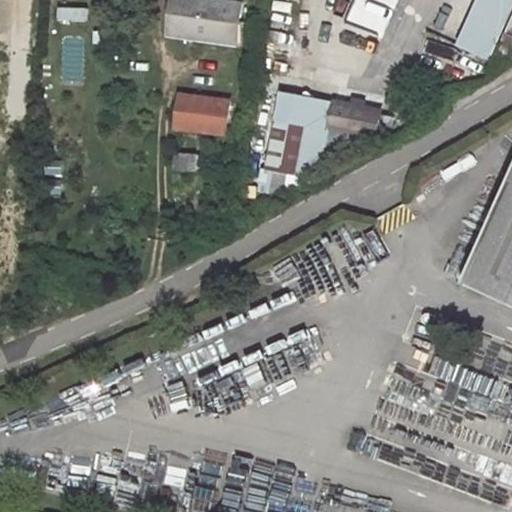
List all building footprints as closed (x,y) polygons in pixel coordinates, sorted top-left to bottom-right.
[(219,2),(204,0),(176,0),(172,36),(213,41),(219,2)] [(511,0),(483,0),(464,42),(487,53),(511,0)] [(244,5),(219,2),(213,41),(238,45),(244,5)] [(230,102),(183,97),(179,129),(227,134),(230,102)] [(382,113),(336,103),(330,132),(376,141),(382,113)] [(511,175),(468,276),(511,296),(511,175)]
